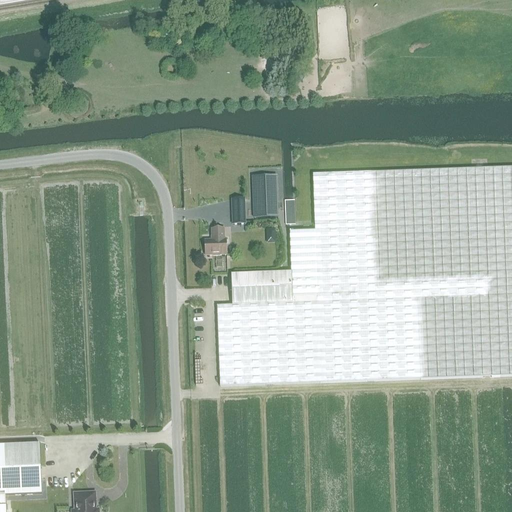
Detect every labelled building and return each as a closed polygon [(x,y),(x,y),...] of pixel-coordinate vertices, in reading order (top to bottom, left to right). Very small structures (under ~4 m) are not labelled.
[(511,168),(313,175),(315,231),(317,304),(292,304),(232,306),(217,306),(218,387),(511,376),(511,168)] [(277,176),(252,177),(254,218),(279,217),(277,176)] [(245,200),(231,200),(232,225),(246,225),(245,200)] [(294,202),(285,202),(286,225),(295,225),(294,202)] [(213,237),(213,240),(205,241),(205,256),(227,255),(226,240),(224,240),(224,229),(212,230),(212,237),(213,237)] [(315,231),(290,232),(291,273),(292,304),(317,304),(315,231)] [(232,306),(292,304),(291,273),(231,274),(232,306)] [(0,496),(6,496),(42,495),(40,445),(0,446),(0,496)] [(74,494),(75,503),(76,503),(76,511),(98,511),(95,511),(95,502),(96,502),(95,493),(74,494)]
